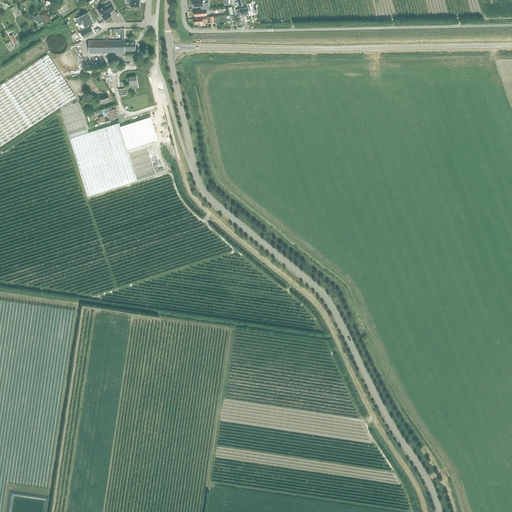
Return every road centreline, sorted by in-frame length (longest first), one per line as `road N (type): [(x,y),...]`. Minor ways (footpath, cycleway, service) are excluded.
road 1 (track): [(425,511),(314,302),(213,220),(188,191),(173,139)]
road 2 (tertiary): [(439,511),(329,303),(217,209),(195,173)]
road 3 (tertiary): [(511,45),(170,49)]
road 4 (unclassified): [(300,30),(511,26)]
road 5 (residential): [(300,30),(190,31),(183,0)]
road 6 (tertiary): [(195,173),(170,49)]
